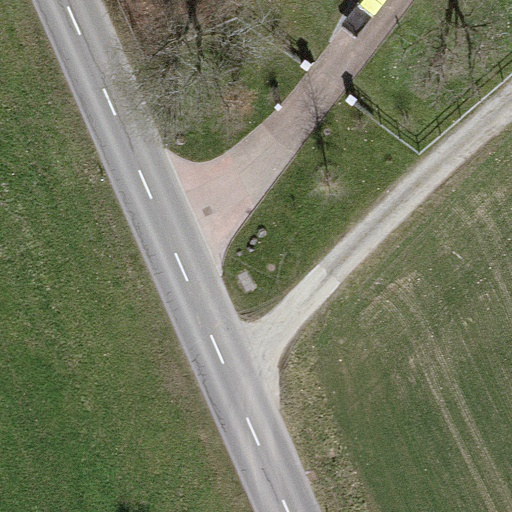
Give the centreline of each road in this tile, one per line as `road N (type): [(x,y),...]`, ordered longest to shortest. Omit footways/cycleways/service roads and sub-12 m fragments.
road 1 (tertiary): [(289,511),(69,0)]
road 2 (track): [(235,388),(313,292),(511,90)]
road 3 (track): [(186,268),(382,0)]
